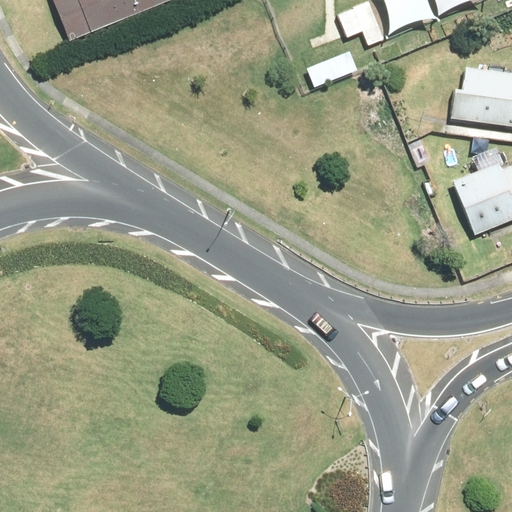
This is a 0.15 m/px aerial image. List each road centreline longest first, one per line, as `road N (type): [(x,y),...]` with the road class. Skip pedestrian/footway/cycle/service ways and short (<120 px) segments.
road 1 (primary): [(124,198),(199,228),(319,299)]
road 2 (primary): [(319,299),(390,400),(406,484)]
road 3 (primary): [(319,299),(434,320),(511,308)]
road 4 (primary): [(0,70),(124,198)]
road 5 (primary): [(511,352),(446,408),(406,484)]
road 6 (primary): [(0,207),(124,198)]
